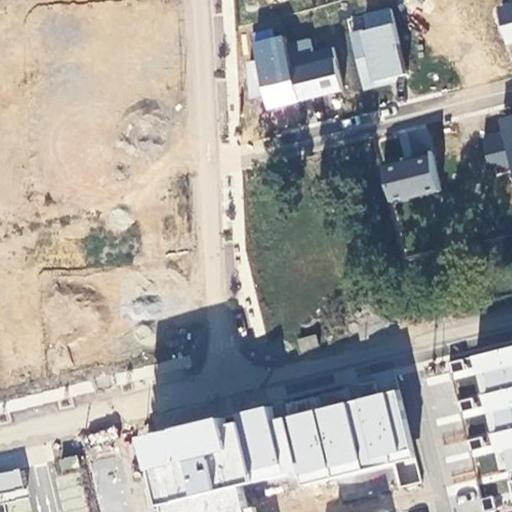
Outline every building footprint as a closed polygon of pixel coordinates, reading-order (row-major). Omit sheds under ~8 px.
[(119,0),(102,0),(84,10),(90,21),(121,5),(119,0)] [(511,10),(500,13),(511,62),(511,61),(511,10)] [(406,77),(390,12),(363,19),(366,34),(350,38),(361,88),(406,77)] [(256,63),(245,65),(246,93),(262,90),(268,110),(342,93),(331,51),(310,56),(307,42),(284,47),(282,39),(272,42),(269,31),(250,37),(256,63)] [(511,118),(500,121),(503,137),(481,142),(489,176),(511,170),(511,118)] [(4,138),(0,137),(0,189),(26,190),(27,161),(3,160),(4,138)] [(439,195),(429,154),(412,159),(413,163),(401,165),(401,161),(382,167),(391,206),(439,195)] [(511,474),(511,350),(474,360),(478,377),(487,375),(492,397),(484,399),(488,416),(497,414),(502,436),(494,438),(497,454),(506,453),(511,474)] [(462,363),(447,367),(449,377),(465,373),(462,363)] [(271,409),(145,440),(163,511),(245,511),(240,490),(287,479),(284,467),(297,464),(303,489),(416,461),(399,394),(272,424),(271,409)] [(472,402),(457,405),(459,416),(474,412),(472,402)] [(481,441),(466,444),(468,454),(484,451),(481,441)] [(79,458),(59,462),(61,475),(80,471),(79,458)] [(0,498),(24,492),(20,472),(0,476),(0,498)] [(492,511),(490,500),(480,502),(482,511),(492,511)]
